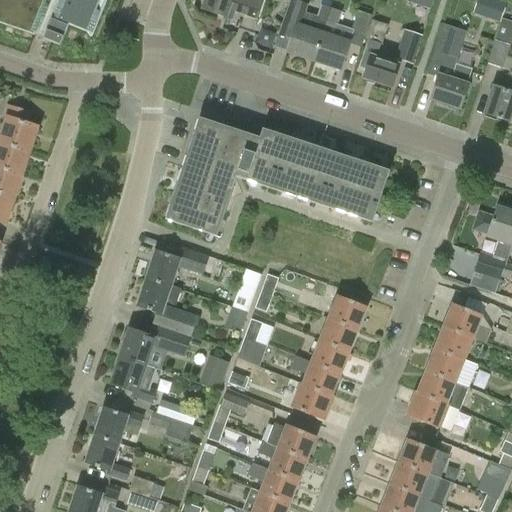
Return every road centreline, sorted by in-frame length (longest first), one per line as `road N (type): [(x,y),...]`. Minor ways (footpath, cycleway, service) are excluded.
road 1 (residential): [(27,511),(130,209),(152,114),(153,69)]
road 2 (residential): [(467,154),(391,383),(355,416),(318,511)]
road 3 (residential): [(467,154),(194,63),(153,69)]
road 4 (residential): [(76,80),(0,330)]
